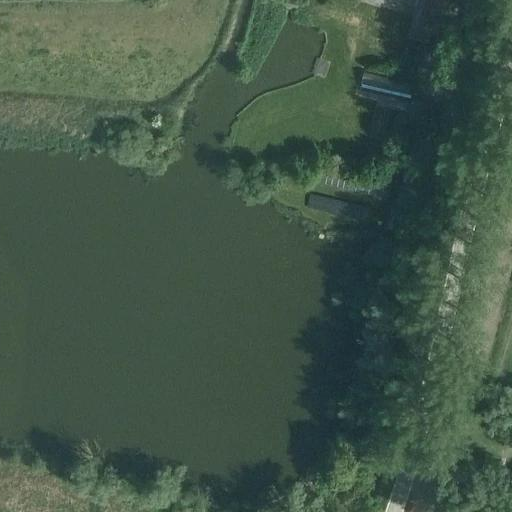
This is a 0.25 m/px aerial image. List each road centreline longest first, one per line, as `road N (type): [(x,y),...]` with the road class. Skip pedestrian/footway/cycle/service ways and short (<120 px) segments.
road 1 (tertiary): [(394,511),(511,58)]
road 2 (track): [(468,219),(451,113),(493,0)]
